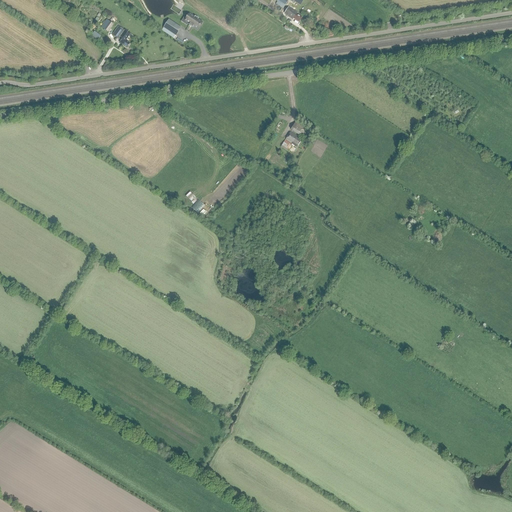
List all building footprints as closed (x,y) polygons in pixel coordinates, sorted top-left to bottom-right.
[(288,7),(284,13),(287,16),(293,20),(293,19),(298,22),(302,17),(296,14),(297,12),(292,9),(291,9),(288,7)] [(199,27),(201,24),(202,22),(189,14),(185,20),(186,21),(190,24),(189,25),(192,27),(193,26),(197,29),(199,27)] [(100,28),(108,33),(113,24),(105,19),(100,28)] [(176,35),(180,28),(168,20),(164,27),(176,35)] [(122,45),(123,44),(127,47),(130,43),(127,41),(127,40),(126,40),(130,34),(125,30),(119,26),(112,35),(121,41),(119,42),(122,45)] [(290,130),(301,137),(306,130),(295,123),(290,130)] [(292,144),(291,144),(285,140),(280,147),(288,152),(292,145),(296,148),(301,141),(296,137),(297,136),(290,132),(285,140),(292,144)] [(185,195),(190,201),(195,197),(189,191),(185,195)]
